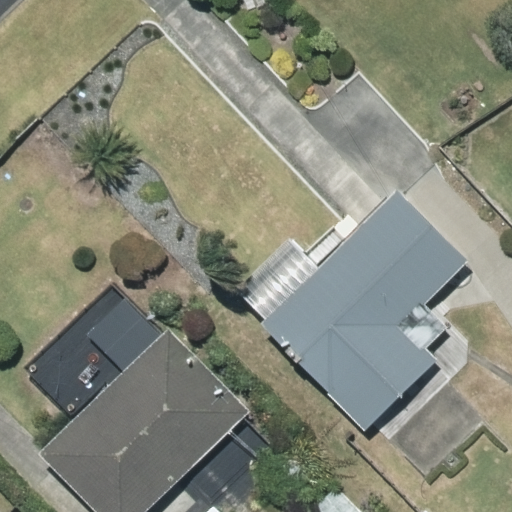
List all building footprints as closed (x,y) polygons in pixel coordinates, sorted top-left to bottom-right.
[(273,325),(375,432),(447,361),(413,327),(476,263),(408,193),(273,325)] [(177,330),(50,455),(105,511),(157,511),(259,413),(177,330)] [(361,511),(340,489),(316,511),(361,511)] [(481,511),(464,494),(445,511),(481,511)] [(0,511),(9,511),(0,502),(0,511)]
